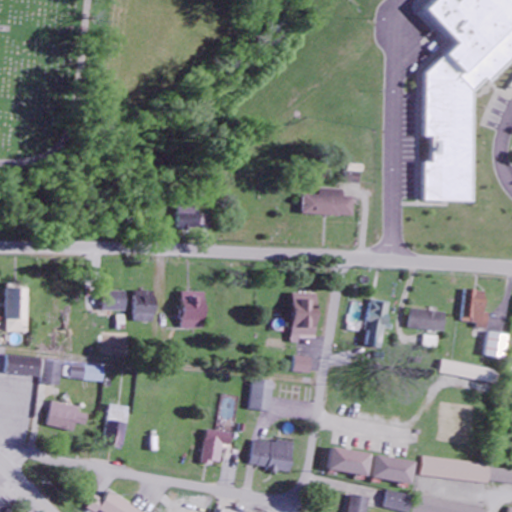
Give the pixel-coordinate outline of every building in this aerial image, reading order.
[(307,197),(306,217),(357,218),(357,199),(347,199),(347,191),(323,191),(323,197),(307,197)] [(206,228),(206,210),(183,211),(184,229),(206,228)] [(31,288),(9,288),(8,334),(30,335),(31,288)] [(478,330),(488,331),(491,314),(486,313),(488,295),(468,291),(463,324),(478,326),(478,330)] [(129,293),(108,293),(108,313),(128,314),(129,293)] [(208,331),(208,294),(185,294),(185,331),(208,331)] [(157,324),(158,295),(138,295),(137,323),(157,324)] [(294,342),(318,343),(319,296),(295,295),(294,342)] [(391,306),(372,303),(367,332),(370,333),(367,348),(383,350),(391,306)] [(446,313),(411,312),(410,332),(446,332),(446,313)] [(507,361),(509,337),(488,334),(485,359),(507,361)] [(42,360),(8,358),(7,377),(41,378),(42,360)] [(312,360),(295,359),(295,375),(312,376),(312,360)] [(60,387),(62,364),(44,362),(41,386),(60,387)] [(441,375),(497,386),(500,373),(443,362),(441,375)] [(71,382),(104,383),(105,369),(72,368),(71,382)] [(272,414),(274,384),(253,382),(251,412),(272,414)] [(48,429),(74,432),(75,426),(86,427),(87,416),(78,415),(79,408),(50,405),(48,429)] [(129,409),(109,407),(104,449),(124,452),(129,409)] [(223,447),(231,448),(232,435),(206,432),(202,464),(220,467),(223,447)] [(294,446),(254,442),(251,470),(291,474),(294,446)] [(330,472),(369,478),(373,456),(333,450),(330,472)] [(417,465),(378,457),(373,479),(413,487),(417,465)] [(511,470),(424,461),(422,477),(511,487),(511,470)] [(385,510),(393,511),(411,511),(414,498),(389,493),(385,510)] [(104,503),(92,497),(86,510),(89,511),(138,511),(107,497),(104,503)] [(367,511),(370,500),(352,497),(350,511),(367,511)] [(416,511),(487,511),(419,498),(416,511)]
